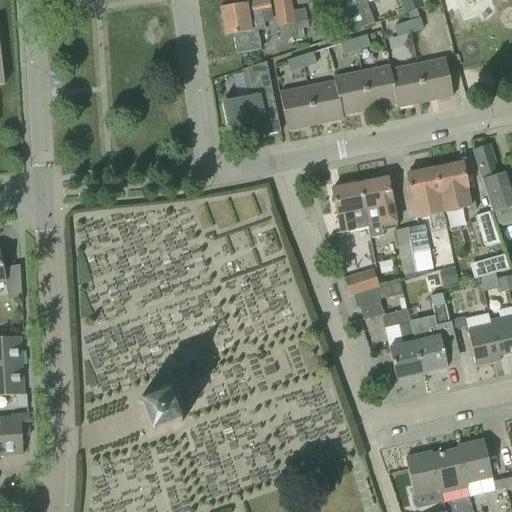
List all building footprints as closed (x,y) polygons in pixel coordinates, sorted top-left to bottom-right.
[(264,30),(263,22),(271,20),(269,13),(271,13),(268,0),(267,0),(219,8),(224,36),(232,35),(236,54),(260,50),(257,31),(264,30)] [(307,28),(304,9),(291,11),(289,0),(273,0),(279,39),(297,36),(296,29),(307,28)] [(330,0),(343,34),(344,34),(373,24),(363,0),(330,0)] [(397,0),(403,15),(423,7),(420,0),(397,0)] [(420,20),(407,24),(410,34),(423,30),(420,20)] [(410,34),(407,24),(394,28),(397,38),(410,34)] [(366,37),(353,41),(356,51),(370,47),(366,37)] [(356,51),(353,41),(340,46),(343,55),(356,51)] [(313,54),(299,59),(303,68),(316,64),(313,54)] [(303,68),(299,59),(286,63),(289,73),(303,68)] [(444,60),(417,65),(424,103),(452,97),(444,60)] [(247,99),(222,104),(227,127),(252,122),(255,138),(280,133),(265,63),(241,71),(247,99)] [(417,65),(389,71),(396,105),(395,105),(396,109),(424,103),(417,65)] [(387,67),(361,73),(368,110),(395,105),(396,105),(389,71),(388,71),(387,67)] [(334,82),(341,116),(368,110),(361,73),(334,78),(334,82)] [(334,82),(306,88),(314,126),(342,120),(341,116),(334,82)] [(314,126),(306,88),(279,94),(286,131),(314,126)] [(473,152),(492,212),(493,212),(497,222),(501,224),(510,222),(511,217),(511,216),(509,207),(511,205),(511,179),(509,180),(507,174),(495,178),(491,166),(494,165),(488,147),(473,152)] [(462,163),(433,169),(442,213),(469,208),(469,212),(476,210),(472,193),(467,194),(466,189),(467,189),(462,163)] [(442,213),(433,169),(406,175),(415,219),(442,213)] [(359,184),(367,228),(370,239),(383,236),(382,231),(396,228),(387,179),(359,184)] [(352,231),(367,228),(359,184),(331,190),(336,215),(340,234),(352,232),(352,231)] [(487,213),(474,217),(481,246),(484,249),(498,245),(487,213)] [(424,226),(406,229),(415,273),(433,270),(424,226)] [(415,273),(406,229),(394,231),(402,275),(415,273)] [(496,259),(487,261),(490,275),(499,273),(496,259)] [(457,283),(454,268),(439,271),(440,274),(442,287),(457,283)] [(352,297),(376,291),(375,289),(378,288),(373,271),(343,280),(348,298),(352,297)] [(508,292),(504,278),(495,280),(498,294),(508,292)] [(416,289),(414,280),(401,283),(405,299),(418,296),(416,289)] [(376,291),(352,297),(356,309),(379,303),(376,291)] [(430,305),(435,326),(447,324),(442,302),(430,305)] [(488,322),(489,327),(490,326),(497,357),(498,357),(511,353),(511,313),(511,308),(497,311),(499,320),(488,322)] [(414,310),(405,312),(407,323),(416,321),(414,310)] [(420,375),(409,331),(407,323),(405,312),(405,311),(381,316),(395,380),(420,375)] [(497,357),(490,326),(489,327),(488,322),(487,314),(464,319),(463,319),(449,322),(451,330),(465,327),(470,347),(474,367),(499,361),(498,357),(497,357)] [(422,328),(409,331),(420,375),(446,369),(439,337),(425,340),(422,328)] [(0,367),(19,367),(19,352),(20,352),(20,338),(0,338),(0,367)] [(19,367),(0,367),(0,396),(12,396),(23,396),(22,381),(20,381),(19,367)] [(147,432),(152,435),(154,430),(176,422),(177,425),(181,424),(168,390),(168,387),(157,392),(158,396),(143,401),(138,400),(136,405),(140,407),(149,428),(147,432)] [(23,396),(12,396),(12,402),(20,409),(26,408),(26,395),(23,396)] [(10,419),(0,419),(0,456),(7,456),(6,455),(21,454),(21,456),(22,456),(21,438),(28,437),(27,415),(10,416),(10,419)] [(456,447),(456,450),(457,450),(465,484),(466,484),(491,478),(483,441),(456,447)] [(465,484),(457,450),(456,450),(444,453),(432,456),(440,490),(439,490),(442,504),(469,498),(466,484),(465,484)] [(432,456),(431,453),(404,459),(413,496),(439,490),(440,490),(432,456)] [(506,489),(504,480),(492,483),(494,492),(504,490),(506,489)]
